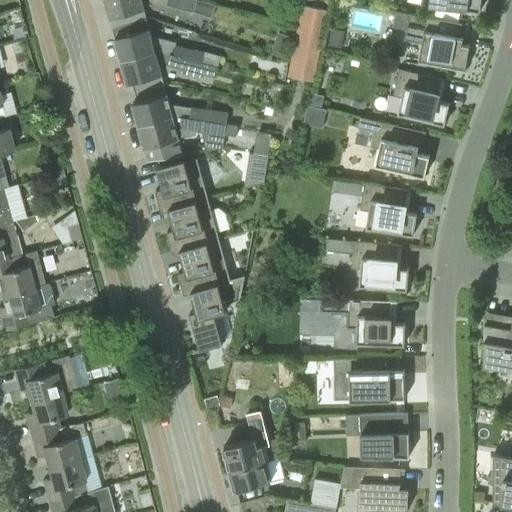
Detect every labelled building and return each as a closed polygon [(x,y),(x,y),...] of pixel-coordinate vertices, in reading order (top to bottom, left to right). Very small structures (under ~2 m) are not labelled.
[(105,0),(114,32),(149,23),(147,18),(148,18),(146,9),(145,9),(143,0),(151,0),(151,1),(168,5),(187,9),(190,4),(201,7),(203,1),(198,0),(105,0)] [(289,77),(299,79),(314,82),(330,0),(303,0),(288,77),(289,77)] [(481,11),(482,0),(421,0),(421,4),(481,11)] [(350,26),(381,33),(385,14),(355,7),(350,26)] [(471,45),(465,44),(466,38),(460,37),(463,24),(410,14),(405,40),(422,43),(419,60),(466,70),(471,45)] [(217,67),(218,67),(221,56),(177,44),(177,42),(160,37),(153,39),(149,23),(114,32),(116,37),(115,37),(122,61),(156,52),(217,67)] [(165,85),(165,84),(162,75),(172,72),(171,66),(185,70),(185,69),(215,75),(217,67),(156,52),(122,61),(128,84),(132,83),(135,93),(165,85)] [(445,124),(450,104),(438,101),(443,79),(400,68),(394,95),(402,97),(398,113),(445,124)] [(175,116),(227,124),(229,112),(192,106),(192,107),(170,104),(165,85),(135,93),(138,102),(133,103),(139,125),(175,116)] [(311,102),(307,119),(323,124),(328,107),(311,102)] [(148,160),(185,154),(181,139),(204,143),(206,151),(224,148),(222,141),(225,140),(225,135),(227,124),(175,116),(139,125),(148,160)] [(430,156),(418,152),(423,131),(377,120),(371,146),(379,148),(376,165),(425,176),(430,156)] [(0,153),(14,149),(8,127),(0,129),(0,153)] [(267,181),(268,151),(250,150),(249,181),(267,181)] [(169,209),(208,198),(197,158),(186,161),(185,159),(158,166),(163,188),(156,190),(162,211),(169,209)] [(61,172),(59,165),(56,166),(54,161),(44,164),(47,176),(61,172)] [(61,172),(47,176),(51,189),(65,185),(61,172)] [(333,193),(346,195),(349,180),(336,177),(333,193)] [(414,235),(418,214),(405,212),(409,189),(365,182),(361,209),(369,211),(367,227),(414,235)] [(180,250),(220,239),(208,198),(169,209),(174,229),(168,231),(173,252),(180,250)] [(69,240),(79,237),(76,224),(66,226),(69,240)] [(328,236),(328,261),(352,262),(353,237),(328,236)] [(195,291),(231,279),(220,239),(180,250),(186,271),(179,273),(185,293),(192,291),(195,291)] [(410,268),(397,267),(399,245),(355,240),(352,268),(361,269),(360,285),(408,290),(410,268)] [(0,289),(1,295),(34,286),(28,265),(17,267),(14,256),(7,258),(0,259),(0,289)] [(223,343),(215,314),(226,311),(225,307),(240,300),(245,275),(231,279),(195,291),(192,291),(197,311),(190,313),(200,350),(223,343)] [(31,322),(29,312),(39,308),(34,286),(1,295),(5,306),(1,307),(3,316),(0,317),(4,330),(31,322)] [(406,323),(393,323),(393,300),(349,299),(349,326),(357,327),(357,343),(405,344),(406,323)] [(485,364),(511,368),(511,327),(509,343),(485,339),(485,364)] [(30,400),(62,391),(56,370),(72,365),(69,355),(14,369),(18,382),(21,381),(23,390),(27,389),(30,400)] [(335,400),(406,398),(405,369),(400,369),(399,356),(334,357),(335,400)] [(234,391),(249,392),(251,379),(235,377),(234,391)] [(32,435),(60,427),(57,416),(68,413),(62,391),(30,400),(33,412),(29,413),(32,422),(29,423),(32,435)] [(231,470),(267,460),(264,446),(270,444),(261,410),(248,413),(254,438),(225,446),(231,470)] [(410,456),(409,432),(409,412),(360,414),(362,455),(410,456)] [(48,467),(80,458),(74,435),(63,439),(60,427),(32,435),(35,448),(38,447),(41,456),(45,455),(48,467)] [(511,456),(494,454),(494,471),(488,482),(494,485),(494,502),(511,505),(511,456)] [(236,490),(285,476),(280,457),(267,460),(231,470),(236,490)] [(50,501),(78,494),(75,482),(86,480),(80,458),(48,467),(51,478),(47,479),(49,488),(46,489),(50,501)] [(398,511),(399,508),(408,508),(409,488),(400,488),(401,468),(345,466),(344,471),(340,487),(361,488),(360,506),(380,507),(379,511),(398,511)] [(336,508),(340,487),(344,471),(329,468),(327,476),(316,474),(311,503),(336,508)] [(94,511),(92,503),(81,505),(78,494),(50,501),(52,511),(94,511)] [(311,503),(309,511),(335,511),(336,508),(311,503)]
